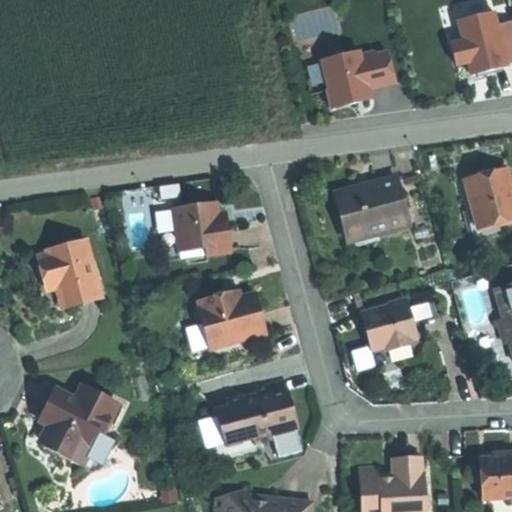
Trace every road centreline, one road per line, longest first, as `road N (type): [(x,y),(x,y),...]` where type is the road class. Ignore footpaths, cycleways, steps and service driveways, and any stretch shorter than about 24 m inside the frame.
road 1 (residential): [(266,151),(333,403),(361,423),(511,414)]
road 2 (residential): [(0,186),(266,151)]
road 3 (residential): [(266,151),(511,119)]
